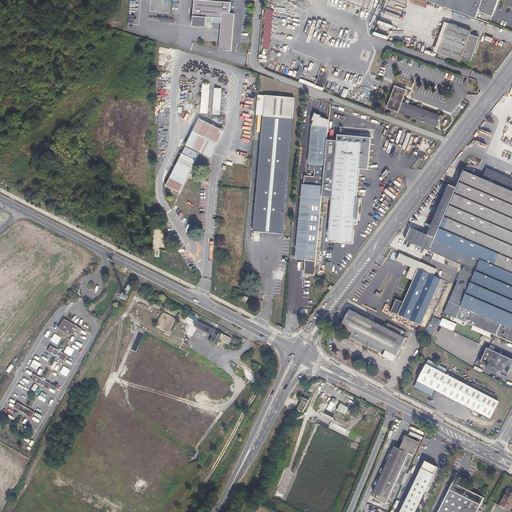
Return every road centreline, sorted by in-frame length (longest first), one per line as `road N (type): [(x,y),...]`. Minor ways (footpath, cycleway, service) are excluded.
road 1 (secondary): [(511,59),(295,346)]
road 2 (secondary): [(304,351),(511,75)]
road 3 (tertiary): [(0,198),(256,330)]
road 4 (secondary): [(290,354),(230,487)]
